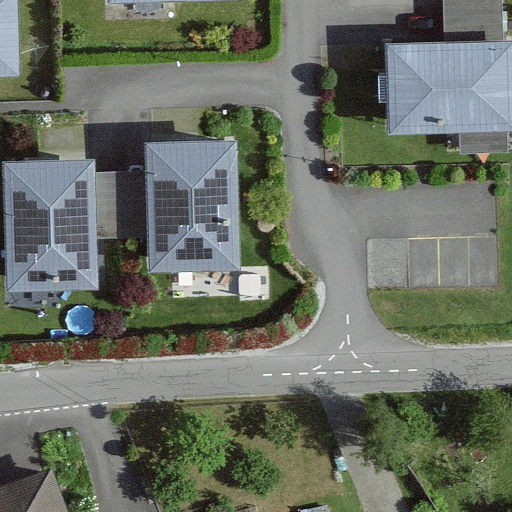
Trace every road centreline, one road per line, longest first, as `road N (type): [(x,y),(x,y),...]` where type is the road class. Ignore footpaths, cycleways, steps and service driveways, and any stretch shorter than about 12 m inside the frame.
road 1 (residential): [(0,388),(319,360)]
road 2 (residential): [(319,360),(306,73)]
road 3 (residential): [(306,73),(78,78)]
road 4 (residential): [(319,360),(511,361)]
